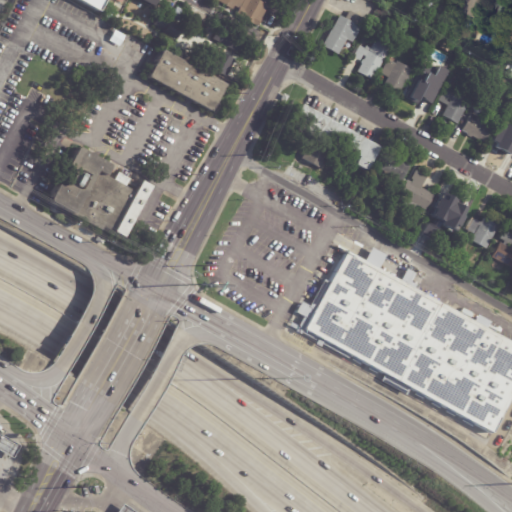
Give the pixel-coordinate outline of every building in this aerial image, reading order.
[(103,0),(97,13),(73,0),(103,0)] [(253,0),(264,6),(262,10),(265,11),(256,27),(234,14),(238,9),(228,3),(226,6),(215,0),(253,0)] [(487,0),(477,20),(462,11),(467,2),(463,0),(487,0)] [(503,0),(503,1),(511,6),(511,22),(506,33),(491,25),(500,8),(499,7),(496,11),(490,7),(493,0),(503,0)] [(429,2),(434,5),(431,10),(430,9),(429,10),(426,9),(427,8),(426,8),(429,2)] [(133,12),(135,8),(149,16),(146,21),(133,12)] [(176,8),(181,11),(184,10),(185,15),(182,16),(179,22),(171,17),(176,8)] [(363,19),(359,27),(360,28),(351,43),(346,40),(338,56),(322,47),(330,31),(331,32),(339,16),(344,19),(349,11),(363,19)] [(161,33),(163,30),(152,24),(157,15),(182,28),(176,41),(161,33)] [(440,22),(436,28),(432,25),(435,19),(440,22)] [(213,41),(212,38),(220,23),(247,38),(238,54),(213,41)] [(458,34),(455,40),(450,37),(453,31),(458,34)] [(208,48),(210,49),(210,48),(233,61),(225,77),(202,65),(206,58),(196,52),(201,44),(208,48)] [(372,81),(357,72),(365,58),(362,56),(359,62),(352,58),(359,47),(368,52),(369,50),(384,59),(372,81)] [(222,87),(208,114),(145,79),(159,52),(222,87)] [(384,85),(387,78),(380,74),(386,63),(388,65),(390,62),(394,65),(396,62),(411,71),(408,77),(409,77),(407,81),(406,80),(398,94),(384,85)] [(427,111),(412,103),(417,93),(409,89),(415,76),(424,81),(427,76),(433,80),(431,85),(439,89),(427,111)] [(470,103),(457,125),(442,117),(448,107),(438,101),(451,78),(462,85),(457,95),(470,103)] [(283,93),(288,96),(286,101),(280,98),(283,93)] [(472,106),(484,102),(487,111),(476,115),(472,106)] [(377,146),(365,169),(353,163),(357,156),(355,154),(356,152),(332,139),(327,148),(288,126),(300,103),(377,146)] [(484,144),(462,132),(471,114),(479,118),(477,121),(492,129),(484,144)] [(511,156),(499,149),(503,141),(501,140),(504,135),(506,136),(507,133),(504,132),(501,138),(494,134),(501,122),(510,128),(511,126),(511,156)] [(318,167),(300,158),(307,142),(326,152),(318,167)] [(88,154),(89,153),(92,155),(93,157),(108,166),(109,168),(105,175),(114,180),(118,172),(130,178),(127,183),(136,188),(140,181),(150,187),(121,238),(111,233),(112,232),(102,226),(100,230),(72,214),(71,217),(48,203),(47,201),(55,186),(59,189),(66,186),(72,176),(70,168),(66,166),(75,149),(78,149),(87,154),(88,154)] [(378,169),(386,153),(396,159),(396,158),(400,159),(399,161),(409,166),(401,181),(378,169)] [(416,171),(426,177),(420,187),(433,195),(425,209),(415,203),(411,210),(402,204),(405,199),(399,194),(407,180),(411,182),(412,180),(410,178),(415,170),(416,171)] [(382,185),(374,188),(371,177),(379,174),(382,185)] [(441,194),(465,206),(464,207),(465,208),(464,211),(463,210),(452,230),(435,221),(428,232),(421,228),(440,193),(441,194)] [(399,204),(394,213),(389,210),(394,201),(399,204)] [(485,248),(470,240),(473,234),(464,229),(471,217),(480,222),(483,216),(498,224),(485,248)] [(504,230),(511,234),(511,241),(510,245),(507,243),(505,245),(511,249),(511,269),(491,257),(499,242),(502,244),(504,241),(499,238),(504,230)] [(451,238),(445,249),(437,244),(443,233),(451,238)] [(511,347),(511,390),(487,436),(301,331),(306,321),(294,314),(299,304),(312,311),(344,253),(362,263),(369,250),(383,258),(375,271),(397,283),(404,271),(413,276),(408,285),(413,287),(411,291),(470,324),(474,317),(487,324),(483,331),(511,347)] [(484,328),(487,321),(474,315),(474,316),(466,313),(464,318),(484,328)] [(0,436),(17,445),(10,458),(0,452),(0,436)]
